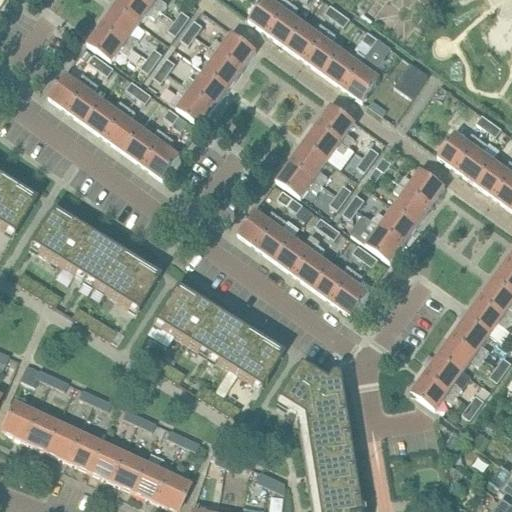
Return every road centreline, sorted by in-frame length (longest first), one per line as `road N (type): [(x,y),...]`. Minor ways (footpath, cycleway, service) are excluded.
road 1 (residential): [(187,229),(0,94)]
road 2 (residential): [(368,361),(187,229)]
